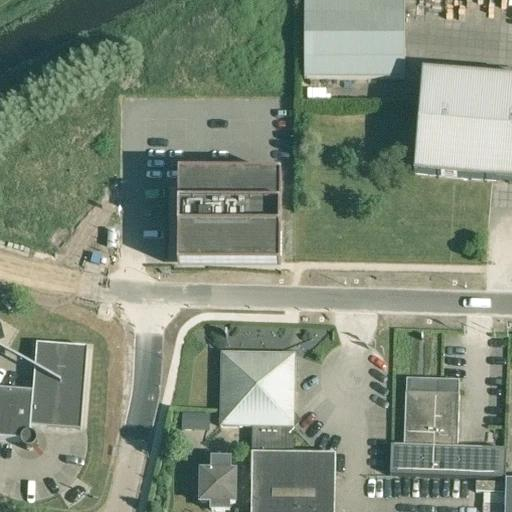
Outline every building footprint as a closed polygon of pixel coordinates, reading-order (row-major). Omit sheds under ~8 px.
[(304,0),(304,80),(404,80),(404,0),(304,0)] [(491,183),(511,185),(511,83),(422,76),(419,112),(414,177),(491,183)] [(281,176),(178,175),(177,268),(280,269),(281,176)] [(37,345),(33,394),(34,394),(31,427),(81,431),(87,349),(37,345)] [(250,511),(334,511),(335,457),(294,456),(294,440),(289,435),(301,423),(295,416),(296,355),(221,354),(219,429),(252,430),(250,511)] [(406,392),(405,433),(404,446),(391,445),(391,475),(505,478),(505,448),(458,447),(459,394),(440,393),(440,380),(409,379),(408,392),(406,392)] [(0,441),(21,443),(21,444),(21,446),(22,447),(23,448),(24,449),(25,450),(26,451),(28,451),(29,451),(31,451),(33,450),(34,450),(35,449),(36,448),(37,446),(37,445),(37,444),(37,442),(37,441),(37,440),(36,439),(36,438),(34,436),(32,435),(31,435),(31,427),(34,394),(33,394),(0,391),(0,441)] [(181,428),(194,428),(195,416),(182,415),(181,428)] [(211,511),(229,511),(229,506),(235,506),(236,473),(230,473),(230,460),(212,460),(211,472),(200,472),(200,477),(195,477),(195,499),(200,499),(200,505),(211,506),(211,511)]
